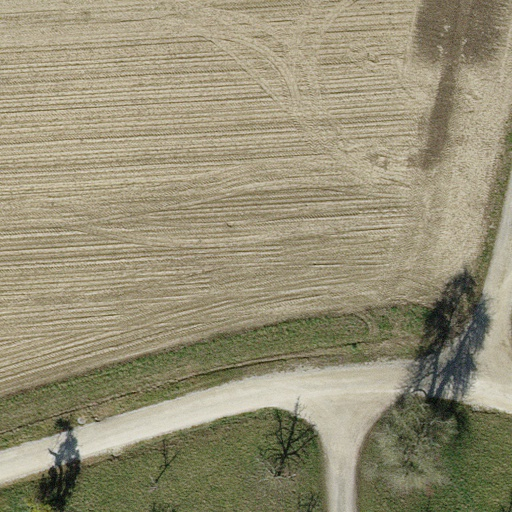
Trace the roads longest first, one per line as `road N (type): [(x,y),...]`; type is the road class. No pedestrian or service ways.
road 1 (track): [(0,468),(255,392),(339,385)]
road 2 (track): [(339,385),(408,379),(511,394)]
road 3 (track): [(481,384),(511,245)]
road 4 (track): [(345,511),(339,385)]
